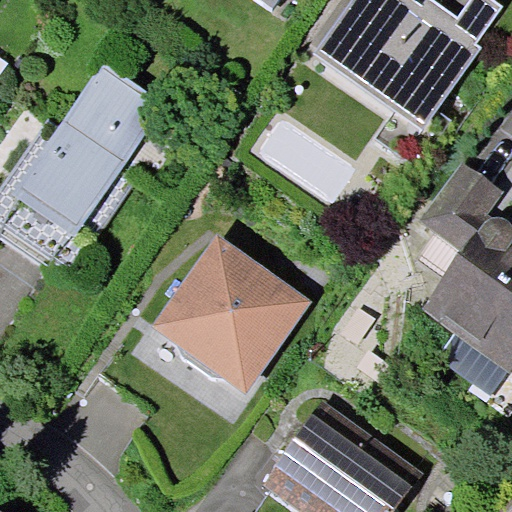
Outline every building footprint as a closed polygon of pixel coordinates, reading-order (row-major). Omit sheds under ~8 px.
[(242,0),(267,17),(278,0),(242,0)] [(376,0),(329,68),(433,141),(495,51),(486,45),(504,18),(485,5),(467,32),(436,11),(443,0),(376,0)] [(153,116),(99,80),(44,161),(32,152),(24,164),(16,166),(18,173),(0,200),(0,224),(68,270),(126,183),(113,174),(153,116)] [(496,230),(490,230),(483,232),(472,224),(491,197),(462,176),(424,230),(465,258),(426,314),(458,336),(466,325),(511,356),(511,252),(508,249),(507,240),(502,233),(496,230)] [(308,312),(225,255),(163,345),(246,402),(308,312)] [(388,511),(408,483),(318,420),(269,490),(300,511),(388,511)]
